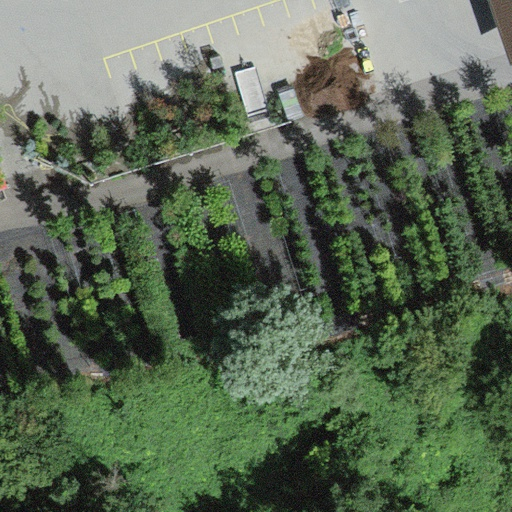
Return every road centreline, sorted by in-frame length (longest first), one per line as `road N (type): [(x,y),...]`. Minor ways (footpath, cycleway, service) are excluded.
road 1 (unknown): [(0,20),(145,0)]
road 2 (unknown): [(440,0),(456,50),(478,78),(511,81)]
